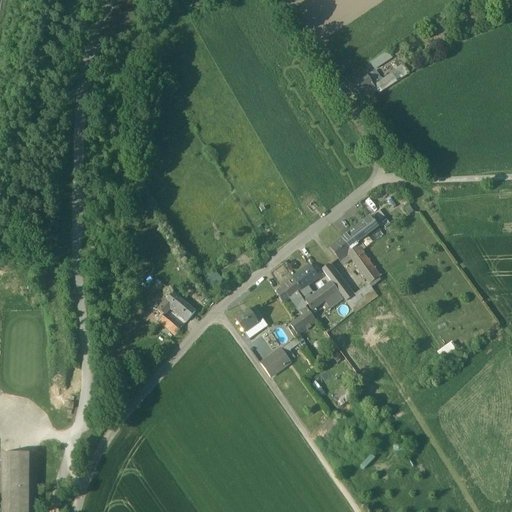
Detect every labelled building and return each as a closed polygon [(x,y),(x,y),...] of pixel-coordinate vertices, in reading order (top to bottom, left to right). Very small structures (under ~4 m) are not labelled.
[(387,52),(370,64),(374,71),(391,59),(387,52)] [(381,81),(375,71),(367,76),(371,82),(373,85),(376,90),(379,94),(409,74),(403,65),(397,69),(399,73),(394,77),(392,74),(381,81)] [(367,76),(361,80),(367,89),(373,85),(371,82),(367,76)] [(361,80),(348,88),(354,98),(366,90),(367,89),(361,80)] [(376,90),(373,85),(367,89),(366,90),(369,95),(376,90)] [(409,206),(405,209),(409,216),(414,213),(409,206)] [(379,211),(374,214),(385,228),(390,225),(379,211)] [(378,228),(371,218),(356,229),(358,232),(364,228),(369,235),(378,228)] [(369,235),(364,228),(358,232),(363,239),(369,235)] [(356,229),(342,239),(346,243),(348,242),(353,250),(358,247),(356,244),(363,239),(358,232),(356,229)] [(342,239),(330,247),(340,260),(349,253),(355,260),(363,254),(358,247),(353,250),(348,242),(346,243),(342,239)] [(380,277),(363,254),(355,260),(372,283),(380,277)] [(349,291),(329,264),(321,270),(332,283),(338,292),(342,296),(349,291)] [(310,266),(292,278),(301,290),(318,277),(310,266)] [(213,288),(223,281),(216,270),(205,276),(213,288)] [(292,278),(280,287),(283,290),(277,294),(283,303),(301,290),(292,278)] [(332,283),(306,303),(312,312),(338,292),(332,283)] [(354,295),(346,302),(354,313),(378,295),(370,283),(354,295)] [(349,291),(342,296),(346,302),(354,295),(350,290),(349,291)] [(195,312),(173,293),(167,300),(171,304),(169,307),(170,308),(187,322),(195,312)] [(167,300),(159,310),(165,314),(170,308),(169,307),(171,304),(167,300)] [(272,321),(261,306),(256,310),(263,320),(267,325),(272,321)] [(306,307),(300,311),(304,316),(309,312),(306,307)] [(251,313),(249,310),(235,320),(245,333),(259,323),(251,313)] [(263,320),(256,310),(251,313),(259,323),(263,320)] [(316,321),(309,312),(304,316),(291,325),(297,335),(316,321)] [(180,330),(162,316),(158,321),(175,335),(180,330)] [(286,345),(281,348),(285,353),(290,350),(286,345)] [(281,348),(260,364),(270,377),(291,362),(285,353),(281,348)] [(38,511),(39,454),(1,454),(0,511),(38,511)]
